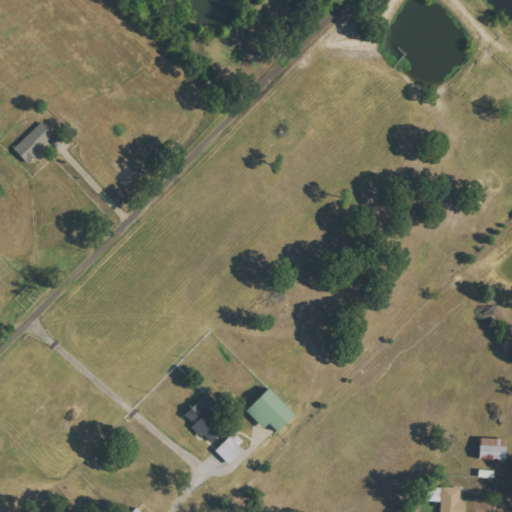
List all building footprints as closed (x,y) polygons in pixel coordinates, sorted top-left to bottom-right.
[(27,163),(56,136),(42,122),(14,149),(27,163)] [(295,414),(268,388),(246,411),(264,428),(269,423),(278,432),(295,414)] [(183,416),(210,445),(221,435),(204,417),(216,406),(205,395),(183,416)] [(506,460),(506,439),(480,439),(479,460),(506,460)] [(438,511),(466,511),(467,502),(461,502),(461,488),(428,487),(428,502),(439,502),(438,511)]
